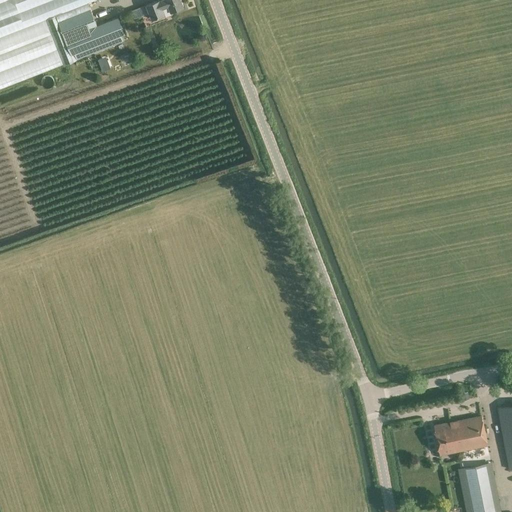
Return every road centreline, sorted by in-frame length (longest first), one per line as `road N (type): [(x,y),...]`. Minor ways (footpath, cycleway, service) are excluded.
road 1 (unclassified): [(368,398),(216,0)]
road 2 (unclassified): [(368,398),(511,368)]
